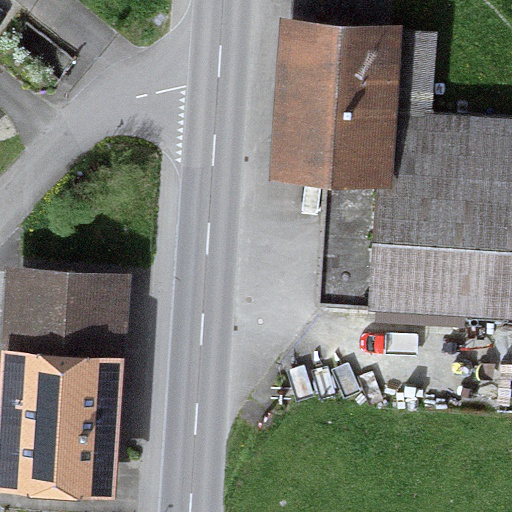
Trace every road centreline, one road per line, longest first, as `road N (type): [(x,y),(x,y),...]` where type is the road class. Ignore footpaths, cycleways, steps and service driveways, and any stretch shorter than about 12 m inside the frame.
road 1 (secondary): [(193,511),(220,89)]
road 2 (residential): [(220,89),(161,96),(86,120),(0,203)]
